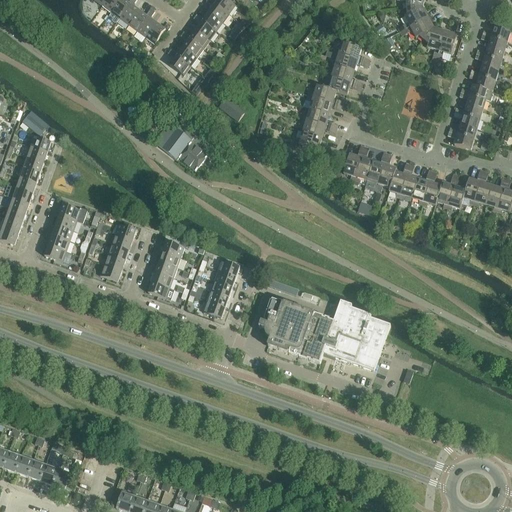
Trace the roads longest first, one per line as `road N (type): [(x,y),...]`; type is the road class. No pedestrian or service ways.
road 1 (unclassified): [(511,350),(198,186),(0,29)]
road 2 (secondary): [(0,333),(448,490)]
road 3 (secondary): [(454,472),(212,382)]
road 4 (secondary): [(212,382),(0,310)]
road 5 (residential): [(433,161),(356,137),(374,60)]
road 6 (residential): [(476,20),(433,161)]
